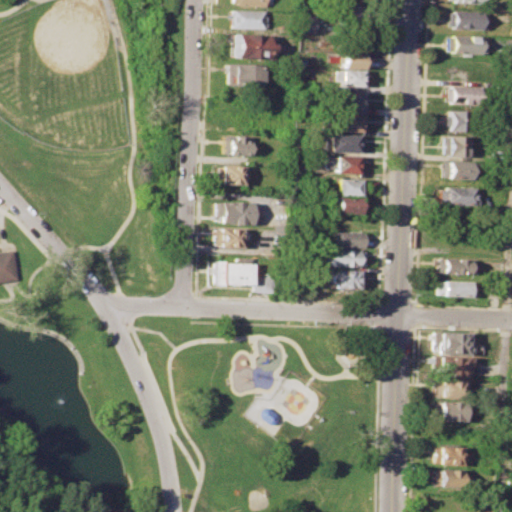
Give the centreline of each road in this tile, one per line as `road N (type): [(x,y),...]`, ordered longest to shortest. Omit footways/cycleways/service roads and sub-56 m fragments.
road 1 (residential): [(409,0),(388,511)]
road 2 (residential): [(0,185),(113,322),(157,427),(172,511)]
road 3 (residential): [(195,0),(178,307)]
road 4 (residential): [(178,307),(396,313)]
